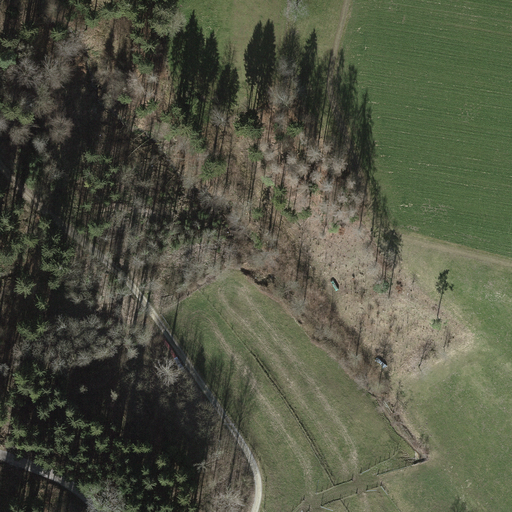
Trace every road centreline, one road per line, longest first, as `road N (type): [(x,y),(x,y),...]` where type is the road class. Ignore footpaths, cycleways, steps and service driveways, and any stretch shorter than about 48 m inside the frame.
road 1 (track): [(254,511),(253,461),(153,314),(125,278),(0,165)]
road 2 (track): [(0,452),(70,481),(103,511)]
